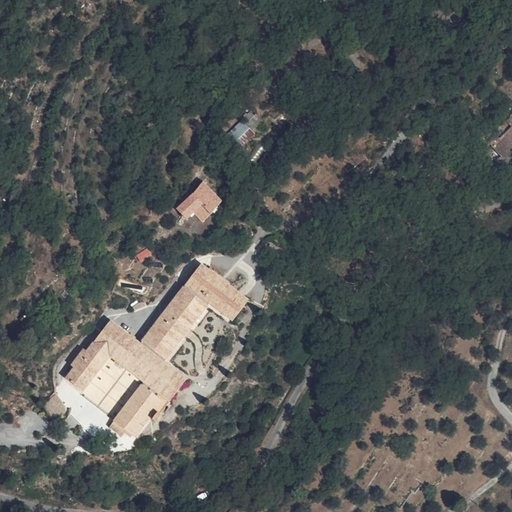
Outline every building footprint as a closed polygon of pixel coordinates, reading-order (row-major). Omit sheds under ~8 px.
[(244,120),(227,135),(239,148),(256,133),(244,120)] [(511,147),(511,125),(493,144),(504,155),(511,147)] [(224,201),(204,181),(194,192),(180,207),(189,217),(203,202),(213,212),(220,205),(224,201)] [(201,260),(163,309),(140,339),(165,357),(208,302),(236,322),(253,300),(201,260)] [(190,376),(165,357),(140,339),(111,317),(62,380),(86,397),(115,359),(149,385),(171,401),(172,399),(190,376)] [(171,401),(149,385),(116,428),(125,435),(137,443),(171,401)]
